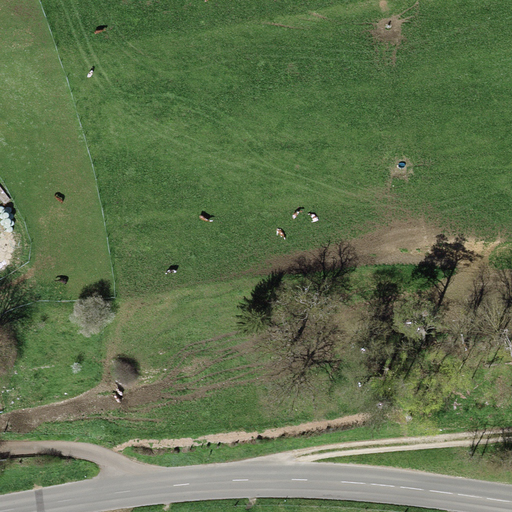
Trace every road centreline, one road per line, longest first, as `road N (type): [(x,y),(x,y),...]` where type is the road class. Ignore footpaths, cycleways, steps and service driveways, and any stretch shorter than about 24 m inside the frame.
road 1 (secondary): [(511,501),(256,479),(9,511)]
road 2 (track): [(511,429),(359,447),(256,479)]
road 3 (track): [(127,491),(110,464),(84,453),(49,447),(0,456)]
